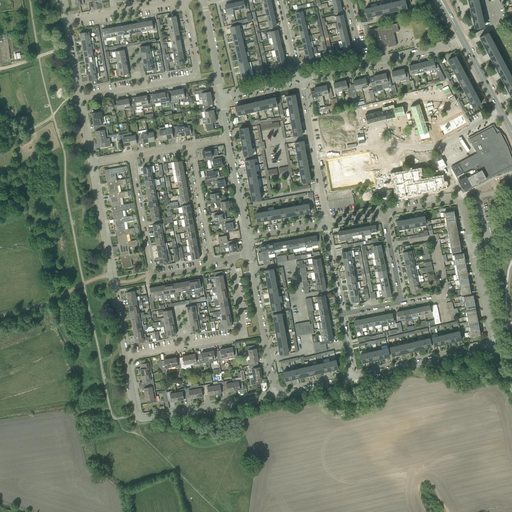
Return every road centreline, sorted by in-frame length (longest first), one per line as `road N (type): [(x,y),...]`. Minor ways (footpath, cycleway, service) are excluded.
road 1 (residential): [(125,357),(92,162)]
road 2 (residential): [(79,98),(198,75),(183,0)]
road 3 (residential): [(313,157),(374,145),(430,147),(500,111)]
road 4 (residential): [(125,357),(238,335),(227,257)]
road 5 (residential): [(275,390),(249,251)]
road 6 (residential): [(352,374),(488,346)]
road 7 (residential): [(142,417),(275,390)]
road 8 (residential): [(211,263),(188,145)]
